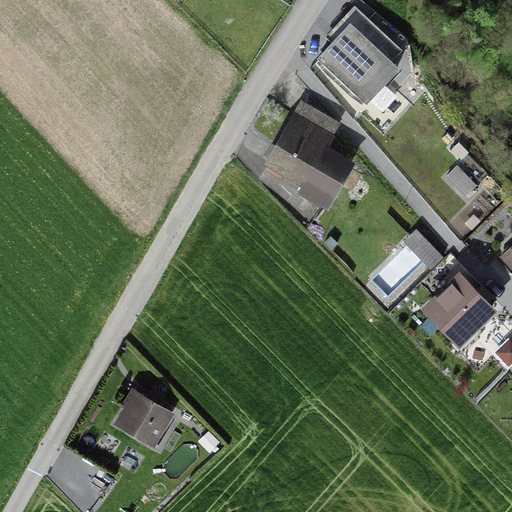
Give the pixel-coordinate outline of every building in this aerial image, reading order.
[(366,100),(397,68),(350,25),(345,30),(320,57),(366,100)] [(281,178),(284,172),(302,183),(298,190),(325,205),(348,165),(321,150),(336,125),(312,111),(308,117),(304,123),(294,118),(268,163),(274,166),(270,172),(281,178)] [(511,247),(501,258),(511,270),(511,247)] [(461,277),(425,311),(454,342),(490,307),(461,277)] [(117,424),(150,444),(168,413),(138,396),(131,409),(127,407),(117,424)]
